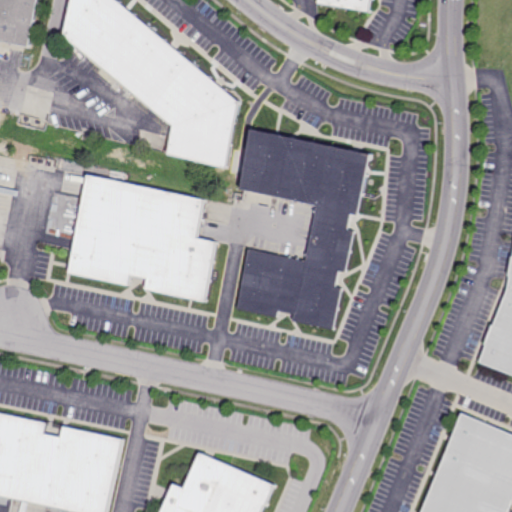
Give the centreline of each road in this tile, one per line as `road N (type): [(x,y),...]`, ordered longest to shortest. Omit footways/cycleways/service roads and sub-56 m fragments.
road 1 (tertiary): [(453,0),(461,156),(451,244),(338,511)]
road 2 (residential): [(377,421),(34,347),(11,325)]
